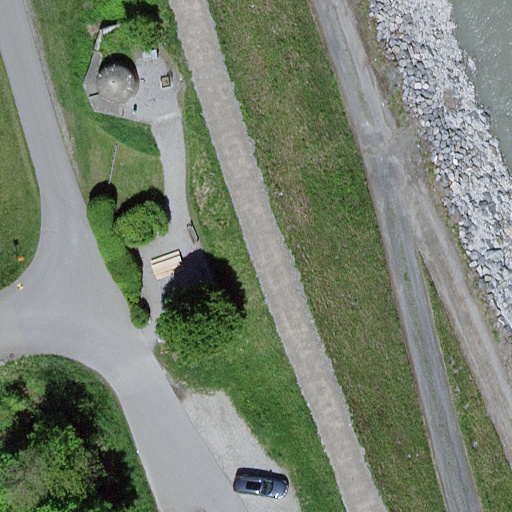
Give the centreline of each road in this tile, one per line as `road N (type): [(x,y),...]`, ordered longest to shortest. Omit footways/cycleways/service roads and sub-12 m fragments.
road 1 (track): [(191,0),(297,322),(374,511)]
road 2 (track): [(336,0),(381,148),(511,429)]
road 3 (track): [(381,148),(472,511)]
road 4 (track): [(88,295),(5,0)]
road 5 (track): [(88,295),(226,511)]
